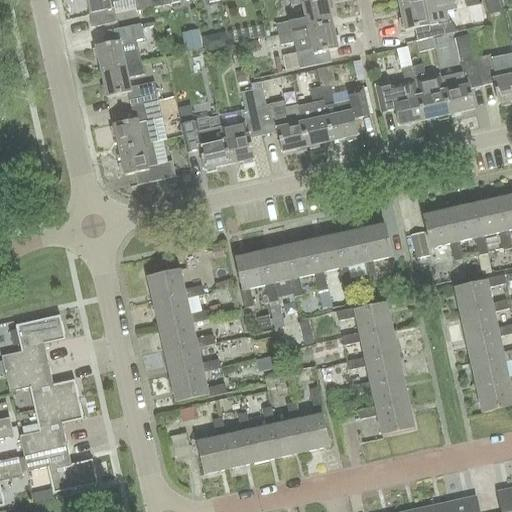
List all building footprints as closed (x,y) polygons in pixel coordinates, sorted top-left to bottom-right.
[(84,0),(91,30),(117,24),(113,4),(112,0),(84,0)] [(112,0),(113,4),(133,0),(136,12),(152,9),(150,0),(112,0)] [(150,0),(152,9),(162,7),(171,5),(179,3),(178,0),(150,0)] [(275,26),(277,36),(332,24),(326,0),(318,0),(316,1),(316,0),(289,0),(291,7),(302,5),(305,18),(287,22),(287,24),(275,26)] [(453,0),(431,0),(400,6),(405,32),(438,25),(435,10),(455,6),(453,0)] [(332,24),(277,36),(280,47),(293,44),(298,69),(329,62),(327,51),(337,49),(332,24)] [(135,42),(144,40),(140,25),(113,31),(116,43),(95,48),(101,73),(140,64),(135,42)] [(511,57),(511,64),(492,69),(489,57),(475,60),(481,87),(492,84),(497,104),(511,100),(511,55),(511,56),(511,57)] [(459,63),(462,74),(440,79),(449,115),(474,110),(469,89),(481,87),(475,60),(459,63)] [(129,89),(127,80),(143,76),(140,64),(101,73),(107,98),(127,93),(131,107),(157,101),(153,83),(129,89)] [(449,115),(440,79),(439,76),(425,79),(422,66),(412,68),(424,121),(449,115)] [(424,121),(412,68),(401,70),(404,84),(390,87),(389,83),(375,86),(381,113),(394,111),(398,127),(424,121)] [(332,142),(357,136),(353,120),(367,117),(361,90),(346,93),(348,102),(334,105),(330,86),(319,88),(332,142)] [(306,147),(332,142),(319,88),(309,91),(312,105),(322,102),(326,118),(315,121),(312,110),(299,113),(306,147)] [(299,113),(298,113),(297,107),(284,110),(283,102),(265,106),(261,89),(251,91),(255,109),(261,137),(276,133),(281,153),(306,147),(299,113)] [(249,139),(261,137),(255,109),(251,91),(240,94),(244,111),(239,112),(242,124),(220,128),(223,142),(229,165),(254,160),(249,139)] [(151,144),(158,143),(153,122),(162,120),(157,101),(131,107),(133,116),(134,121),(113,126),(119,151),(151,144)] [(198,134),(195,123),(180,126),(186,154),(199,151),(203,171),(229,165),(223,142),(220,128),(220,129),(217,118),(208,120),(210,131),(198,134)] [(156,165),(151,144),(119,151),(124,176),(134,174),(137,186),(174,177),(171,162),(156,165)] [(511,196),(498,200),(505,232),(509,231),(511,230),(511,196)] [(511,249),(511,244),(509,231),(505,232),(498,200),(473,205),(480,237),(484,236),(499,233),(503,251),(511,249)] [(488,254),(484,236),(480,237),(473,205),(448,211),(455,243),(459,242),(475,239),(479,256),(488,254)] [(463,260),(459,242),(455,243),(448,211),(423,216),(430,249),(449,245),(453,262),(463,260)] [(385,226),(360,231),(367,264),(363,265),(367,281),(376,279),(372,262),(392,258),(385,226)] [(367,264),(360,231),(335,237),(342,269),(338,270),(342,287),(351,285),(347,268),(363,265),(367,264)] [(415,261),(428,258),(423,234),(410,237),(415,261)] [(342,269),(335,237),(310,242),(318,275),(314,276),(317,292),(327,290),(323,274),(338,270),(342,269)] [(318,275),(310,242),(286,248),(293,280),(289,281),(293,296),(293,297),(301,296),(298,279),(314,276),(318,275)] [(286,248),(261,253),(268,286),(264,287),(268,303),(278,301),(277,299),(293,296),(289,281),(293,280),(286,248)] [(268,286),(261,253),(236,259),(243,291),(241,292),(245,308),(253,307),(250,290),(264,287),(268,286)] [(149,279),(154,303),(185,296),(186,300),(205,295),(202,287),(184,291),(180,272),(149,279)] [(454,289),(460,314),(492,307),(491,304),(488,289),(505,285),(503,276),(485,280),(486,282),(454,289)] [(154,303),(160,328),(191,321),(192,324),(210,320),(208,311),(190,315),(186,300),(185,296),(154,303)] [(460,314),(465,339),(497,332),(497,330),(493,313),(511,310),(509,301),(491,304),(492,307),(460,314)] [(359,337),(391,329),(386,304),(354,312),(353,309),(336,313),(337,322),(355,318),(358,335),(359,337)] [(1,358),(5,375),(48,366),(44,346),(65,341),(59,317),(15,327),(21,353),(1,358)] [(160,328),(165,353),(196,346),(197,349),(216,345),(214,337),(195,341),(192,324),(191,321),(160,328)] [(465,339),(471,364),(503,357),(502,353),(499,339),(511,335),(511,326),(497,330),(497,332),(465,339)] [(397,355),(391,329),(359,337),(358,335),(341,338),(343,347),(360,343),(364,359),(364,362),(397,355)] [(165,353),(171,377),(202,370),(203,374),(221,370),(219,361),(201,365),(197,349),(196,346),(165,353)] [(471,364),(476,389),(508,382),(507,379),(504,364),(511,361),(511,350),(502,353),(503,357),(471,364)] [(402,380),(397,355),(364,362),(364,359),(347,363),(349,372),(366,368),(369,384),(370,387),(402,380)] [(29,389),(34,411),(78,401),(74,381),(53,386),(48,366),(5,375),(9,393),(29,389)] [(206,389),(203,374),(202,370),(171,377),(176,402),(207,395),(208,398),(226,393),(224,385),(206,389)] [(508,382),(476,389),(482,414),(511,406),(511,400),(509,388),(511,387),(511,377),(507,379),(508,382)] [(408,405),(402,380),(370,387),(369,384),(352,388),(354,396),(371,393),(375,408),(375,412),(408,405)] [(297,421),(305,454),(329,448),(322,416),(324,415),(320,398),(311,400),(315,417),(299,421),(297,421)] [(19,437),(23,455),(66,445),(62,425),(83,421),(78,401),(34,411),(39,433),(19,437)] [(272,426),(280,459),(305,454),(297,421),(299,421),(295,403),(286,405),(290,422),(274,426),(272,426)] [(413,430),(408,405),(375,412),(375,408),(357,412),(359,421),(377,418),(381,437),(413,430)] [(178,411),(181,424),(197,421),(195,408),(178,411)] [(247,432),(255,465),(280,459),(272,426),(274,426),(271,408),(261,410),(265,428),(250,431),(247,432)] [(222,437),(230,470),(255,465),(247,432),(250,431),(246,414),(237,416),(241,433),(225,437),(222,437)] [(0,440),(13,438),(9,419),(0,421),(0,440)] [(205,476),(230,470),(222,437),(225,437),(221,419),(212,421),(216,439),(198,443),(205,476)] [(47,468),(52,495),(97,485),(91,461),(71,466),(66,445),(23,455),(27,473),(47,468)] [(0,507),(4,507),(0,489),(0,482),(22,478),(18,459),(0,462),(0,507)] [(36,486),(38,496),(47,494),(45,484),(36,486)] [(511,511),(511,490),(498,494),(501,511),(511,511)] [(446,505),(447,511),(477,511),(474,499),(446,505)]
